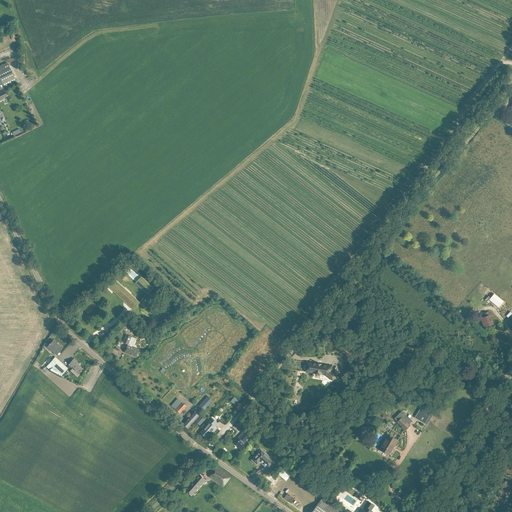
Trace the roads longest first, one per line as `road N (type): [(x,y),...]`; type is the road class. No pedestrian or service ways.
road 1 (track): [(207,452),(511,87)]
road 2 (unclassified): [(204,450),(58,319),(0,200)]
road 3 (secondary): [(432,511),(511,376)]
